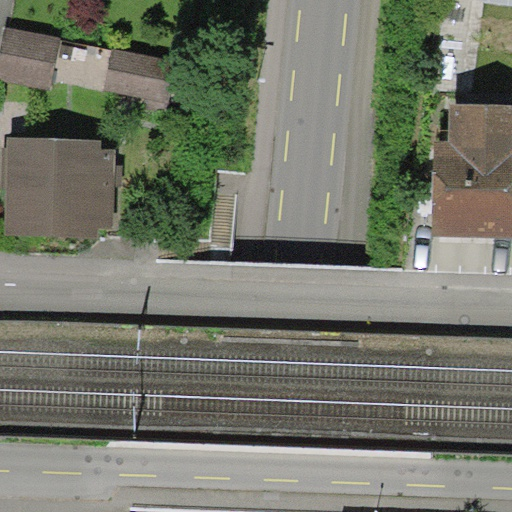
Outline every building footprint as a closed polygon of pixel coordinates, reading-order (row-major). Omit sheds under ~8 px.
[(60,38),(5,26),(0,48),(0,78),(49,89),(60,38)] [(176,61),(112,49),(104,89),(168,102),(176,61)] [(511,105),(450,104),(449,140),(434,139),(433,236),(473,237),(511,237),(511,105)] [(101,140),(8,137),(7,147),(3,147),(2,189),(7,190),(5,235),(99,238),(99,227),(112,228),(114,185),(114,165),(115,150),(101,149),(101,140)] [(122,165),(114,165),(114,185),(122,185),(122,165)]
